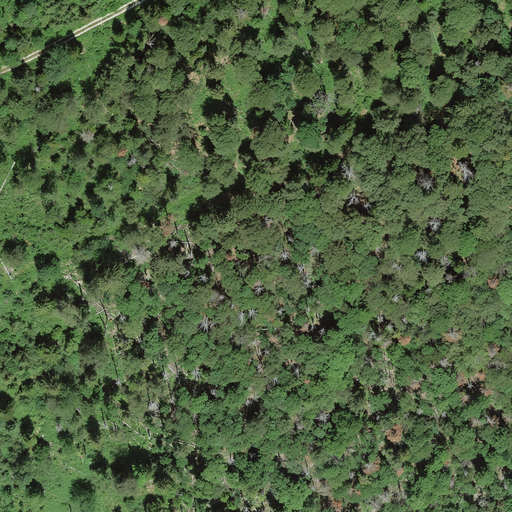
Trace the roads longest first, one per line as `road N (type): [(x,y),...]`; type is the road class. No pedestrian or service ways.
road 1 (track): [(0,294),(64,251),(173,204),(272,175),(511,59)]
road 2 (track): [(0,73),(141,0)]
